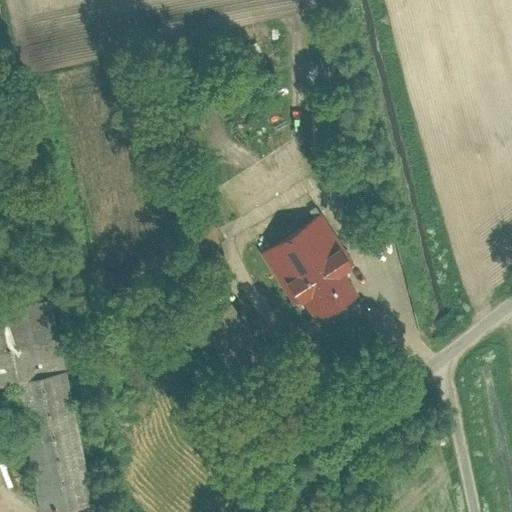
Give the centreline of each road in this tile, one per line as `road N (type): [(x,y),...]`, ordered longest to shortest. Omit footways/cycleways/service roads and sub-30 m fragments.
road 1 (residential): [(438,363),(284,511)]
road 2 (unclassified): [(438,363),(472,511)]
